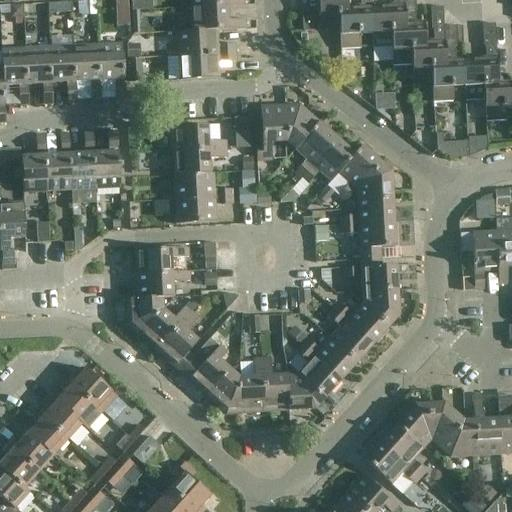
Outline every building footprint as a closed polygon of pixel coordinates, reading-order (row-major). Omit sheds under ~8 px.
[(190,0),(191,9),(227,7),(244,6),(243,0),(190,0)] [(318,0),(320,31),(339,30),(340,30),(339,17),(347,16),(347,9),(346,0),(318,0)] [(360,0),(361,8),(347,9),(347,16),(339,17),(340,30),(339,30),(341,50),(361,49),(360,35),(372,35),(373,35),(370,0),(360,0)] [(404,1),(403,0),(393,0),(394,7),(377,8),(376,0),(370,0),(373,35),(372,35),(373,48),(392,47),(392,33),(405,33),(403,2),(404,1)] [(412,65),(412,51),(425,51),(424,43),(425,43),(424,24),(415,25),(415,11),(416,11),(415,0),(403,0),(404,1),(403,2),(405,33),(392,33),(392,47),(393,66),(412,65)] [(192,32),(217,31),(217,32),(246,30),(245,21),(228,22),(227,7),(191,9),(192,32)] [(434,43),(425,43),(424,43),(425,51),(412,51),(412,65),(413,84),(432,83),(433,83),(432,70),(445,69),(443,38),(444,38),(443,28),(444,27),(443,8),(431,9),(432,30),(433,30),(434,43)] [(302,18),(303,32),(314,32),(313,18),(302,18)] [(485,100),(485,86),(498,85),(495,25),(483,26),(484,46),(486,46),(486,60),(464,61),(465,88),(466,101),(485,100)] [(455,27),(444,27),(443,28),(444,38),(443,38),(445,69),(432,70),(433,83),(432,83),(433,102),(453,101),(453,88),(465,88),(464,61),(455,61),(455,48),(456,48),(455,27)] [(177,33),(178,57),(236,54),(235,46),(218,46),(217,32),(217,31),(192,32),(177,33)] [(99,82),(100,82),(114,82),(115,102),(125,102),(122,45),(97,46),(99,82)] [(73,48),(75,84),(76,84),(90,83),(91,103),(101,103),(100,82),(99,82),(97,46),(73,48)] [(51,85),(52,85),(66,84),(67,104),(77,104),(76,84),(75,84),(73,48),(49,49),(51,85)] [(53,105),(52,85),(51,85),(49,49),(25,50),(27,86),(28,86),(42,85),(43,106),(53,105)] [(2,67),(3,87),(4,87),(18,87),(19,107),(29,107),(28,86),(27,86),(25,50),(1,51),(2,67)] [(178,57),(180,82),(219,80),(219,64),(236,63),(236,54),(178,57)] [(142,80),(142,59),(127,60),(128,81),(142,80)] [(511,84),(498,85),(485,86),(485,100),(486,122),(506,121),(506,120),(511,119),(511,84)] [(299,106),(285,107),(287,143),(295,151),(319,124),(299,106)] [(271,144),(287,143),(285,107),(260,109),(262,147),(256,147),(257,163),(272,162),(271,144)] [(237,124),(238,148),(251,148),(250,123),(237,124)] [(337,140),(319,124),(295,151),(306,161),(294,174),(301,180),(337,140)] [(173,153),(226,151),(226,142),(208,143),(207,127),(171,129),(173,153)] [(109,154),(94,155),(95,191),(120,190),(117,133),(108,134),(109,154)] [(71,192),(95,191),(94,155),(93,134),(84,135),(85,155),(70,156),(71,192)] [(46,157),(48,193),(71,192),(70,156),(69,136),(60,136),(61,156),(46,157)] [(23,195),(48,193),(46,157),(45,137),(36,137),(37,158),(21,159),(23,195)] [(355,156),(354,156),(337,140),(301,180),(307,186),(319,173),(331,183),(339,175),(338,174),(355,156)] [(338,174),(339,175),(349,184),(338,198),(345,204),(356,191),(380,164),(362,147),(354,156),(355,156),(338,174)] [(226,151),(173,153),(174,177),(210,176),(210,175),(209,160),(227,160),(226,151)] [(356,191),(356,201),(393,200),(391,173),(380,164),(356,191)] [(174,177),(175,201),(232,198),(232,191),(214,191),(213,175),(210,175),(210,176),(174,177)] [(324,203),(333,193),(326,186),(317,197),(324,203)] [(238,189),(238,198),(257,197),(257,194),(255,194),(255,188),(238,189)] [(291,190),(279,202),(293,202),(298,197),(291,190)] [(257,194),(257,197),(257,205),(270,204),(269,194),(257,194)] [(238,205),(257,205),(257,197),(238,198),(238,205)] [(170,217),(176,216),(176,226),(216,224),(215,207),(233,206),(232,198),(175,201),(169,202),(170,217)] [(340,217),(340,226),(394,224),(393,200),(356,201),(357,216),(340,217)] [(15,252),(10,252),(9,240),(25,240),(23,204),(0,204),(0,231),(1,258),(2,272),(16,271),(15,252)] [(361,293),(397,291),(396,267),(381,268),(380,249),(395,248),(394,224),(340,226),(341,236),(358,235),(360,269),(342,270),(343,279),(361,278),(361,293)] [(497,272),(498,286),(508,286),(507,268),(511,267),(511,231),(496,233),(498,272),(497,272)] [(471,234),(474,291),(484,291),(483,273),(497,272),(498,272),(496,233),(471,234)] [(136,276),(172,274),(171,259),(188,259),(188,249),(134,252),(136,276)] [(137,300),(162,299),(162,300),(173,299),(172,283),(190,282),(189,273),(172,274),(136,276),(137,300)] [(362,304),(389,328),(398,318),(399,318),(397,291),(361,293),(362,304)] [(137,300),(126,300),(127,328),(128,328),(138,337),(162,310),(162,300),(162,299),(137,300)] [(389,328),(362,304),(352,316),(339,304),(333,310),(373,346),(389,328)] [(162,310),(138,337),(156,353),(192,313),(185,307),(173,320),(162,310)] [(373,346),(333,310),(327,317),(340,329),(330,340),(357,364),(373,346)] [(156,353),(179,374),(206,398),(230,371),(219,361),(226,353),(219,347),(219,348),(210,340),(193,359),(188,354),(198,342),(187,332),(198,319),(192,313),(156,353)] [(293,340),(300,345),(306,339),(299,333),(294,339),(293,340)] [(357,364),(330,340),(320,351),(307,339),(301,346),(341,382),(357,364)] [(341,382),(301,346),(295,353),(308,364),(298,376),(325,400),(341,382)] [(289,412),(287,376),(272,377),(271,359),(262,360),(265,414),(289,412)] [(265,414),(262,360),(253,360),(254,378),(239,379),(241,415),(265,414)] [(66,382),(96,409),(101,414),(116,398),(85,370),(76,380),(72,376),(66,382)] [(239,379),(230,371),(206,398),(226,416),(241,415),(239,379)] [(325,400),(298,376),(287,376),(289,412),(315,411),(315,410),(325,400)] [(65,393),(56,402),(82,426),(87,431),(101,414),(96,409),(66,382),(60,389),(65,393)] [(82,426),(56,402),(47,412),(43,408),(37,414),(67,442),(82,426)] [(476,457),(500,456),(498,420),(483,421),(482,403),(473,404),(473,421),(474,421),(476,457)] [(431,441),(439,449),(463,422),(443,404),(429,405),(431,441)] [(414,406),(396,425),(423,449),(431,441),(429,405),(414,406)] [(36,425),(27,434),(53,458),(67,442),(37,414),(31,421),(36,425)] [(511,419),(498,420),(500,456),(511,455),(511,419)] [(450,459),(476,457),(474,421),(473,421),(463,422),(439,449),(450,458),(450,459)] [(423,449),(396,425),(380,443),(420,479),(426,473),(413,461),(423,449)] [(139,427),(129,437),(128,438),(134,443),(144,432),(139,427)] [(8,446),(38,474),(53,458),(27,434),(18,444),(14,440),(8,446)] [(114,446),(124,454),(134,443),(128,438),(129,437),(125,434),(114,446)] [(160,448),(149,438),(132,457),(143,467),(160,448)] [(420,479),(380,443),(364,461),(391,486),(401,474),(414,486),(420,479)] [(0,464),(0,467),(24,490),(38,474),(8,446),(2,453),(7,457),(0,464)] [(110,459),(100,470),(105,475),(115,464),(110,459)] [(128,462),(118,473),(123,477),(133,466),(128,462)] [(82,475),(95,486),(105,475),(100,470),(99,471),(91,464),(82,475)] [(169,490),(193,511),(204,511),(206,511),(201,507),(210,497),(191,480),(196,474),(184,464),(179,470),(184,474),(169,490)] [(29,494),(24,490),(0,467),(0,511),(18,511),(15,509),(29,494)] [(118,473),(108,484),(113,489),(123,477),(118,473)] [(362,476),(346,494),(365,511),(377,511),(383,507),(388,511),(401,511),(402,511),(362,476)] [(71,503),(76,507),(86,496),(74,485),(64,496),(71,502),(71,503)] [(193,511),(169,490),(155,506),(161,511),(193,511)] [(99,494),(88,505),(94,510),(104,499),(99,494)] [(365,511),(346,494),(330,511),(329,511),(365,511)] [(62,511),(71,511),(76,507),(71,503),(62,511)]
